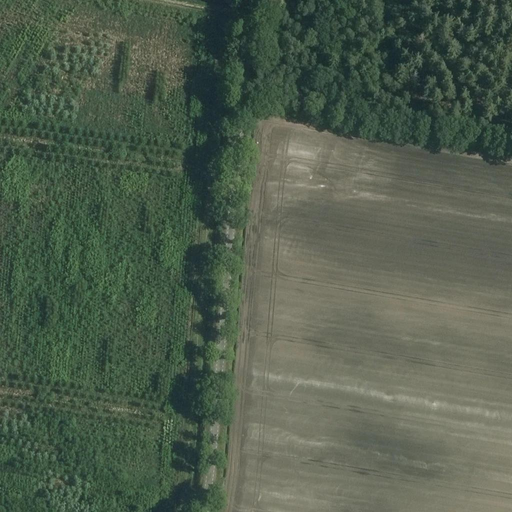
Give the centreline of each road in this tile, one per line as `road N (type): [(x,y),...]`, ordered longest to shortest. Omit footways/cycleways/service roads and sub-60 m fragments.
road 1 (tertiary): [(204,511),(248,0)]
road 2 (track): [(239,113),(511,161)]
